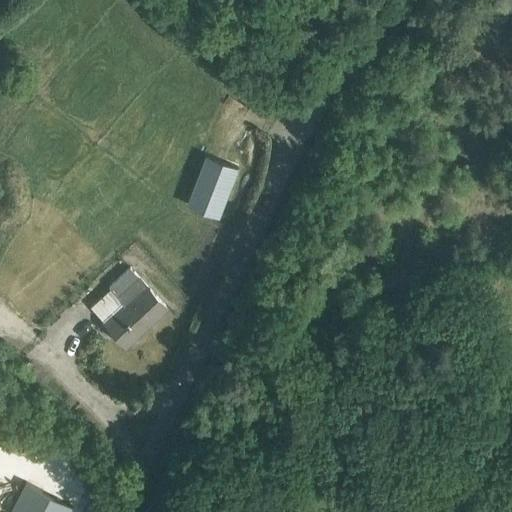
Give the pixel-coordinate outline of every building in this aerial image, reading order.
[(104,14),(79,48),(120,77),(157,26),(129,6),(116,23),(104,14)] [(88,116),(49,115),(48,130),(36,129),(35,162),(50,162),(51,142),(87,143),(88,116)] [(206,155),(187,202),(218,214),(236,167),(206,155)] [(130,266),(109,285),(111,287),(90,305),(126,344),(167,306),(130,266)] [(10,511),(66,511),(95,459),(51,436),(10,511)]
